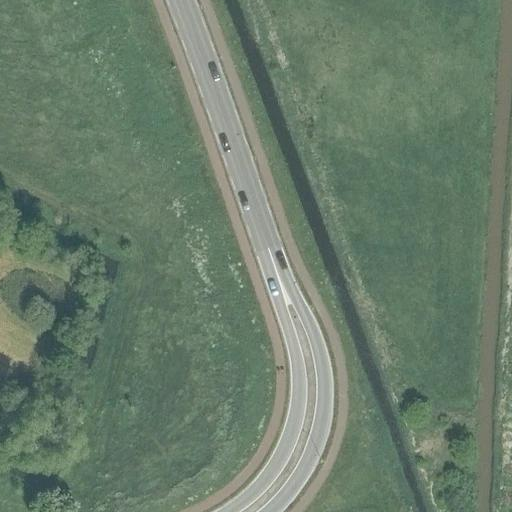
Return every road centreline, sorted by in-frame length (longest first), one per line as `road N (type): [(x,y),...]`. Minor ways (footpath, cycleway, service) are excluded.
road 1 (secondary): [(276,274),(180,0)]
road 2 (secondary): [(269,511),(310,458),(324,390),(309,323),(276,274)]
road 3 (secondary): [(276,274),(297,369),(295,410),(271,469),(227,511)]
